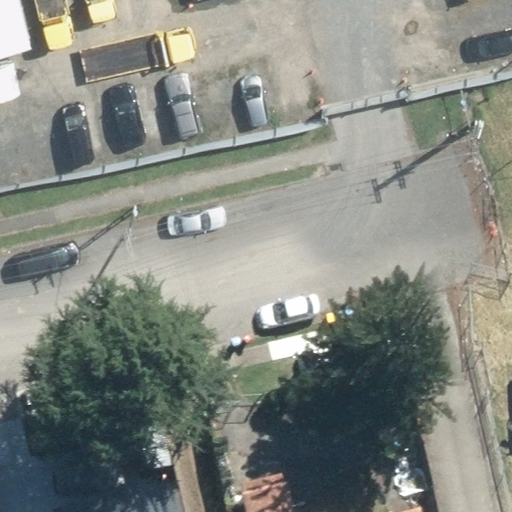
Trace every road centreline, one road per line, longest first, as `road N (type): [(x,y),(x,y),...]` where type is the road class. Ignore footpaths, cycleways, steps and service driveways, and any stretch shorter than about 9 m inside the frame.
road 1 (residential): [(0,322),(407,229)]
road 2 (unknown): [(359,0),(393,227)]
